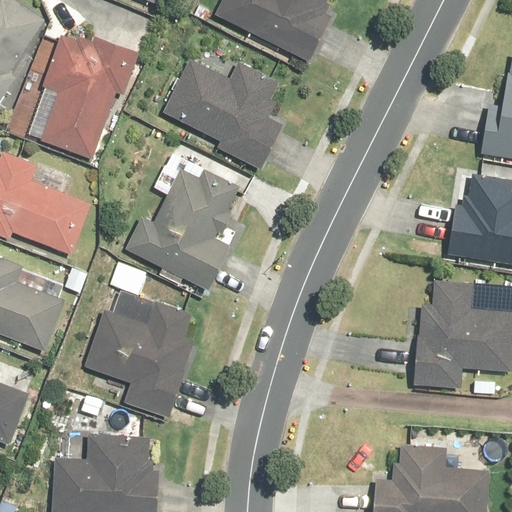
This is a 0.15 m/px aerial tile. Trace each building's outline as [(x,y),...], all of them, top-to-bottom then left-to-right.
[(0,0),(0,95),(47,17),(17,0),(0,0)] [(135,0),(160,10),(164,0),(135,0)] [(219,0),(212,18),(310,60),(336,0),(219,0)] [(94,160),(135,50),(62,23),(39,85),(57,91),(39,140),(94,160)] [(211,144),(258,167),(279,125),(265,118),(284,80),(234,55),(227,70),(188,51),(160,109),(215,136),(211,144)] [(478,104),(471,148),(511,155),(511,52),(507,51),(497,107),(478,104)] [(0,146),(0,233),(67,259),(90,198),(37,178),(43,163),(0,146)] [(140,210),(124,249),(207,284),(224,243),(211,237),(237,176),(177,150),(149,214),(140,210)] [(451,197),(443,249),(511,259),(511,173),(473,168),(468,200),(451,197)] [(0,251),(0,329),(46,347),(67,294),(25,278),(31,263),(0,251)] [(415,301),(408,383),(460,387),(461,364),(509,367),(511,333),(511,284),(431,278),(429,302),(415,301)] [(120,405),(163,419),(197,311),(107,283),(80,369),(127,383),(120,405)] [(0,361),(0,437),(9,441),(34,375),(0,361)] [(49,451),(45,511),(153,511),(158,430),(85,426),(84,453),(49,451)] [(370,473),(367,511),(487,511),(491,465),(465,463),(466,441),(399,436),(397,475),(370,473)]
